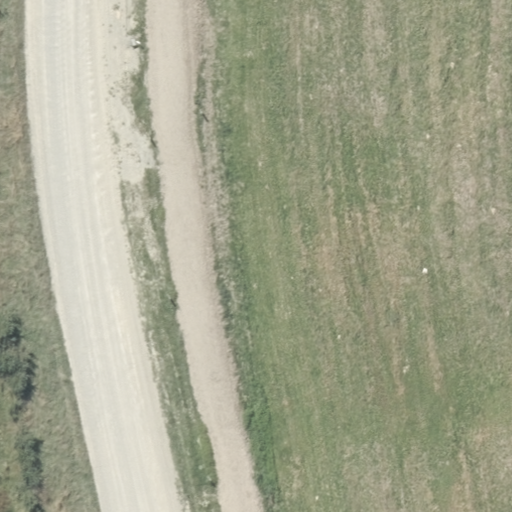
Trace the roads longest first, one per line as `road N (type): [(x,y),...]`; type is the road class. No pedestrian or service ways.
road 1 (unclassified): [(169,511),(131,339),(79,35),(80,0)]
road 2 (track): [(254,511),(203,295),(175,41),(180,0)]
